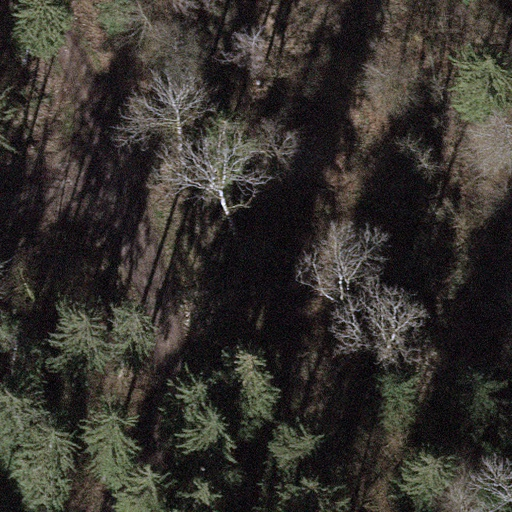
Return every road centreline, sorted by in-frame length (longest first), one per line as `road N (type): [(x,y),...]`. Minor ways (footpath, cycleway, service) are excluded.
road 1 (track): [(47,0),(88,59),(171,346),(155,467),(118,511)]
road 2 (track): [(0,218),(125,177)]
